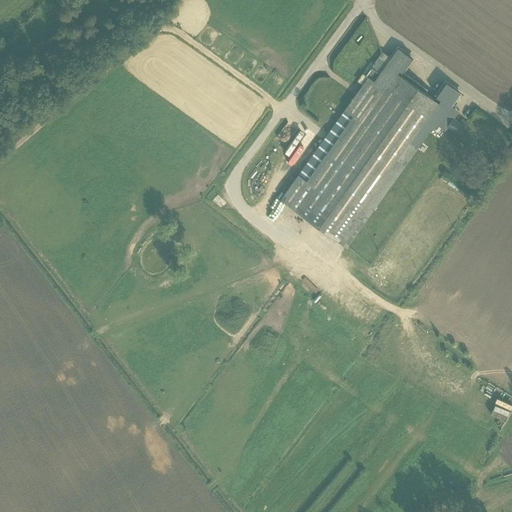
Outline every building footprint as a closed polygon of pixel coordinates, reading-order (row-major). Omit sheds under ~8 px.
[(399,74),(412,56),(398,46),(391,57),(383,51),(367,74),(370,76),(281,202),(347,248),(419,146),(412,141),(439,102),(399,74)] [(447,125),(459,133),(465,126),(453,118),(457,111),(450,106),(460,92),(446,82),(438,95),(442,98),(439,102),(412,141),(419,146),(434,124),(443,130),(447,125)] [(242,131),(247,125),(241,120),(236,126),(242,131)] [(303,130),(282,162),(287,165),(308,133),(303,130)] [(299,160),(306,149),(301,146),(295,158),(299,160)] [(314,271),(309,275),(319,286),(324,282),(314,271)] [(417,297),(433,280),(428,275),(412,292),(417,297)] [(497,471),(502,474),(509,457),(504,455),(497,471)]
